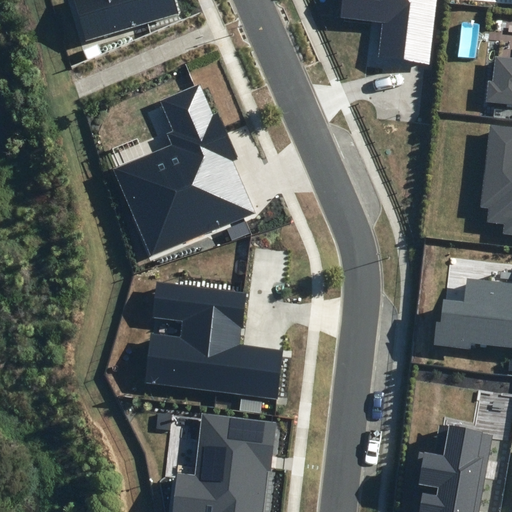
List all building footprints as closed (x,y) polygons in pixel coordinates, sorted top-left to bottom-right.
[(74,0),(86,39),(178,13),(173,0),(74,0)] [(378,58),(428,64),(435,0),(341,0),(339,19),(382,24),(378,58)] [(511,58),(495,57),(493,81),(488,80),(486,103),(511,105),(511,58)] [(149,256),(256,213),(233,158),(239,156),(219,109),(211,112),(200,84),(161,100),(173,131),(167,133),(171,145),(113,169),(149,256)] [(511,127),(491,125),(482,206),(488,207),(487,220),(506,222),(505,232),(511,232),(511,127)] [(511,282),(466,278),(464,301),(443,298),(441,323),(437,322),(434,345),(470,349),(471,343),(511,347),(511,282)] [(145,382),(278,399),(284,349),(240,344),(246,294),(157,283),(153,318),(181,322),(179,336),(151,333),(145,382)] [(266,511),(277,422),(204,413),(196,475),(177,472),(172,511),(266,511)] [(478,511),(492,434),(439,425),(434,453),(418,450),(413,484),(438,488),(437,495),(423,492),(419,511),(478,511)]
